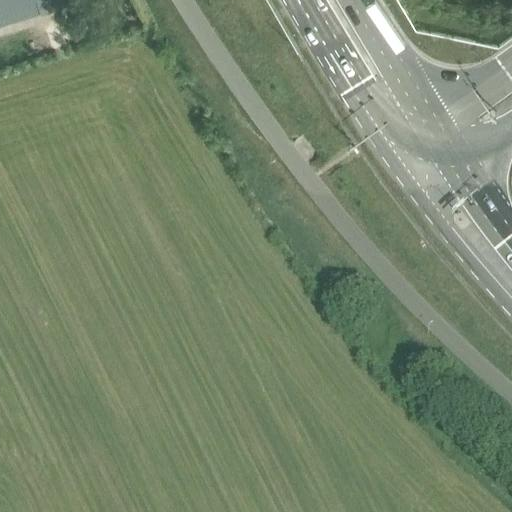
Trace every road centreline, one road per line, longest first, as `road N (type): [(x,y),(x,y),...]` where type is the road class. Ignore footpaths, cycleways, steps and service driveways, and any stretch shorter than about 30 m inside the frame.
road 1 (unclassified): [(511,393),(338,219),(177,0)]
road 2 (primary): [(300,0),(401,171)]
road 3 (primary): [(401,171),(511,308)]
road 4 (primary): [(427,114),(361,0)]
